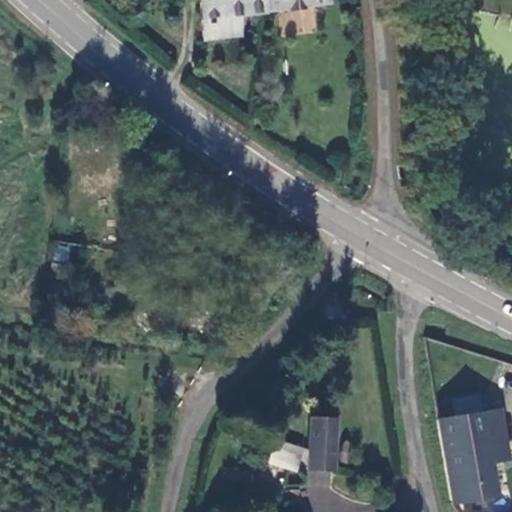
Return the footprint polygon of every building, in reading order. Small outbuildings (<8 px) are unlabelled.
[(240,17),(263,13),(262,0),(200,0),(206,42),(242,36),(240,17)] [(326,0),(262,0),(263,13),(327,5),(326,0)] [(503,411),(481,414),(488,466),(510,463),(503,411)] [(481,414),(438,419),(453,503),(493,498),(488,466),(481,414)] [(306,467),(329,469),(332,419),(308,418),(306,467)] [(268,464),(298,473),(305,449),(274,441),(268,464)]
